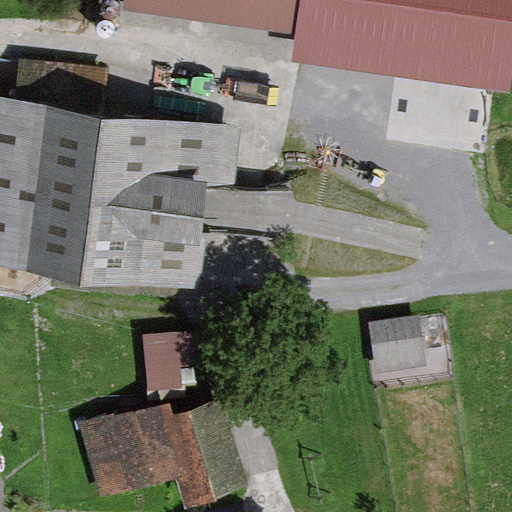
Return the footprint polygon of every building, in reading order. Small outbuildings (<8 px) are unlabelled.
[(305,43),(504,72),(511,14),(511,0),(193,0),(309,17),(305,43)] [(0,244),(211,269),(229,115),(0,88),(0,244)] [(378,365),(435,358),(429,314),(373,321),(378,365)] [(173,329),(146,331),(151,386),(177,384),(173,329)] [(166,397),(85,421),(103,484),(178,462),(186,489),(240,472),(218,397),(170,411),(166,397)]
